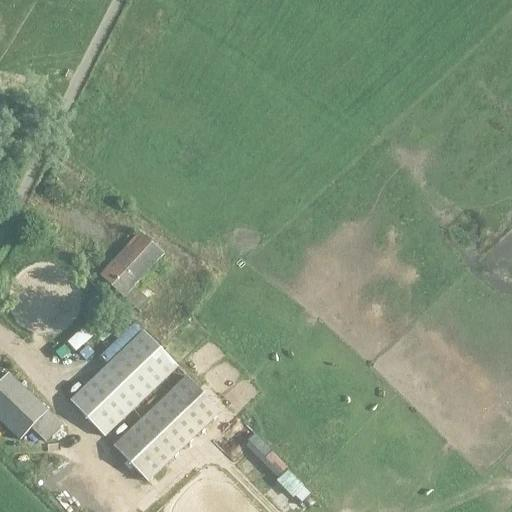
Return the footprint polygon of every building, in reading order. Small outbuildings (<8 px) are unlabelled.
[(140,233),(115,260),(100,276),(140,313),(170,280),(154,265),(164,255),(140,233)] [(93,317),(68,341),(78,351),(102,326),(93,317)] [(143,332),(70,402),(104,437),(177,368),(143,332)] [(0,421),(20,441),(36,424),(50,437),(58,428),(61,431),(64,427),(48,412),(8,374),(0,382),(0,421)] [(187,377),(114,447),(147,483),(221,413),(187,377)] [(255,435),(247,444),(280,474),(288,466),(255,435)] [(286,471),(278,480),(295,497),(303,488),(286,471)]
